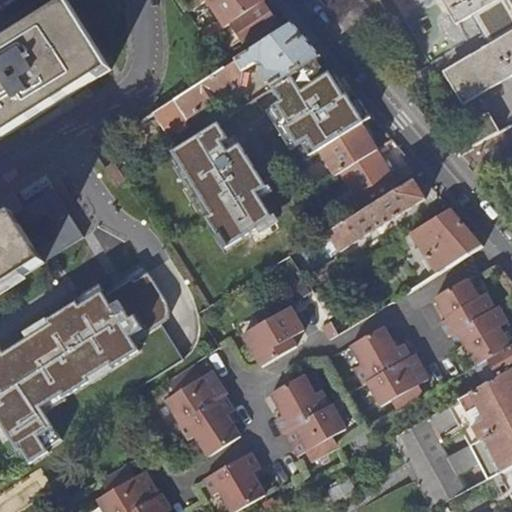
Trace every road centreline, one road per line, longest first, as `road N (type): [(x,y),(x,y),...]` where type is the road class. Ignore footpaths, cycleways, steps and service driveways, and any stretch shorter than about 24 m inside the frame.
road 1 (residential): [(503,249),(247,397),(268,435),(172,491)]
road 2 (residential): [(503,249),(292,0)]
road 3 (residential): [(0,333),(144,244),(102,212),(62,142)]
road 4 (residential): [(62,142),(175,71),(131,0)]
